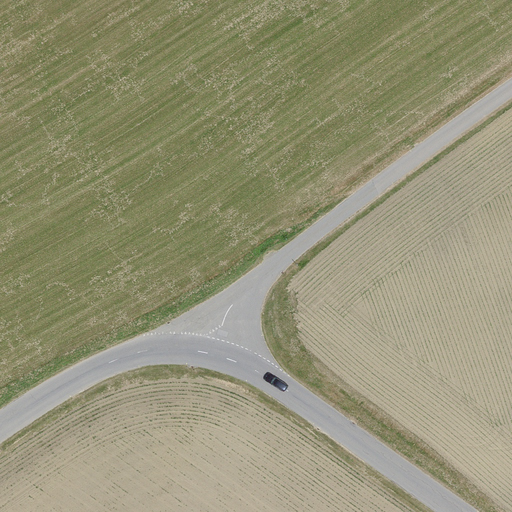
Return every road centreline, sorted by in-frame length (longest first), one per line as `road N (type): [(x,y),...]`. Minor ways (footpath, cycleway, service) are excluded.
road 1 (unclassified): [(511,89),(255,283),(203,348)]
road 2 (tertiary): [(454,511),(277,382),(203,348)]
road 3 (tertiary): [(203,348),(138,352),(85,374),(0,431)]
